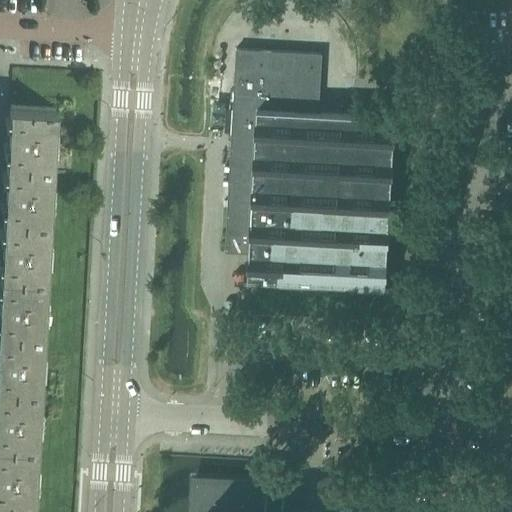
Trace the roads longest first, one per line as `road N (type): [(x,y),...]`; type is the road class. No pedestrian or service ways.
road 1 (unclassified): [(114,411),(137,35)]
road 2 (residential): [(452,431),(114,411)]
road 3 (residential): [(452,431),(461,171)]
road 4 (residential): [(461,171),(468,39),(511,40)]
road 5 (residential): [(0,26),(137,35)]
